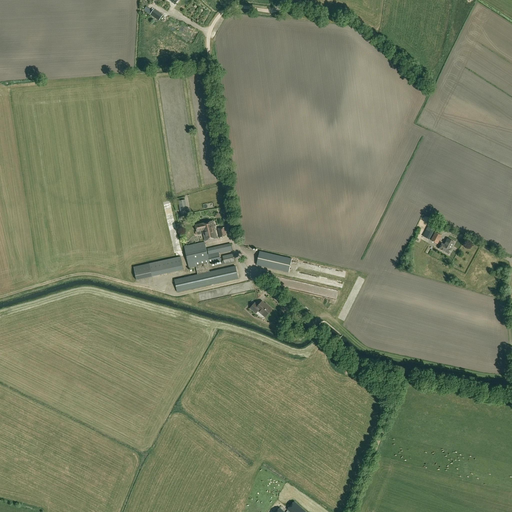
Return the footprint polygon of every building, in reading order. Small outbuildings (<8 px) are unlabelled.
[(154,9),(150,15),(159,21),(163,16),(154,9)] [(179,201),(181,216),(189,215),(186,200),(179,201)] [(214,221),(202,224),(196,225),(198,235),(202,234),(201,231),(203,230),(205,241),(217,239),(214,221)] [(429,239),(435,228),(429,225),(422,238),(424,238),(425,237),(429,239)] [(227,237),(225,228),(218,229),(220,238),(227,237)] [(437,244),(442,236),(435,233),(431,241),(437,244)] [(451,249),(454,243),(448,239),(444,245),(441,243),(439,249),(449,254),(452,249),(451,249)] [(221,262),(219,254),(219,253),(220,252),(221,254),(232,251),(231,244),(208,248),(209,254),(208,255),(205,242),(185,247),(189,269),(196,267),(198,275),(175,280),(177,292),(238,279),(236,267),(210,272),(208,264),(221,262)] [(256,265),(289,272),(292,259),(260,252),(256,265)] [(225,264),(235,262),(233,255),(223,257),(225,264)] [(157,263),(135,266),(138,279),(158,276),(158,274),(185,270),(183,259),(157,264),(157,263)] [(351,299),(358,302),(367,281),(361,278),(351,299)] [(315,296),(328,299),(329,293),(317,290),(315,296)] [(258,311),(266,317),(272,310),(268,306),(267,306),(262,302),(259,307),(255,304),(251,309),(256,314),(258,311)] [(290,511),(306,511),(295,502),(288,510),(290,511)]
